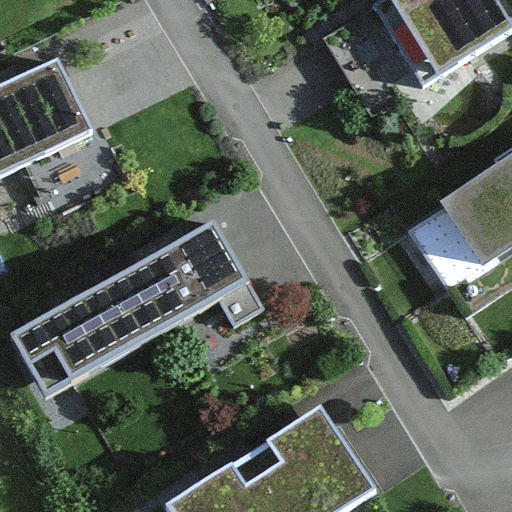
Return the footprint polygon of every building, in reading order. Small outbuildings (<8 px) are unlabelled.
[(511,0),(384,0),(335,28),(387,119),(511,48),(511,0)] [(56,71),(0,98),(0,199),(96,152),(56,71)] [(511,161),(414,231),(478,320),(511,296),(511,161)] [(227,229),(37,334),(81,413),(270,309),(227,229)] [(353,404),(183,509),(185,511),(390,511),(412,498),(353,404)]
